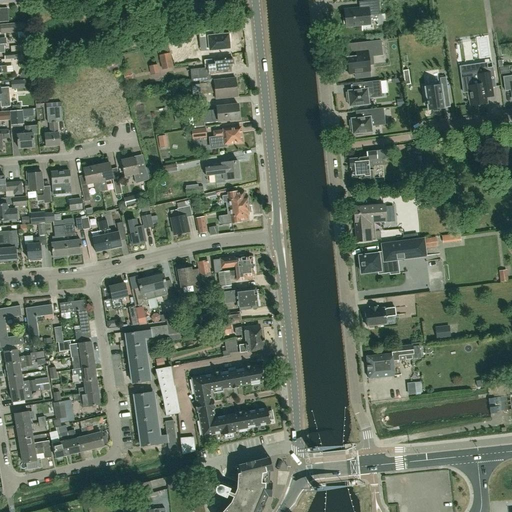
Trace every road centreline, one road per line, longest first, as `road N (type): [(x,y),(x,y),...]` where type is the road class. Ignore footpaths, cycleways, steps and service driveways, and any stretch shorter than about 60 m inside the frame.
road 1 (residential): [(373,466),(355,398),(314,0)]
road 2 (residential): [(8,486),(121,455),(94,271)]
road 3 (tertiary): [(302,475),(276,236)]
road 4 (tertiary): [(276,236),(255,0)]
road 5 (residential): [(94,271),(276,236)]
